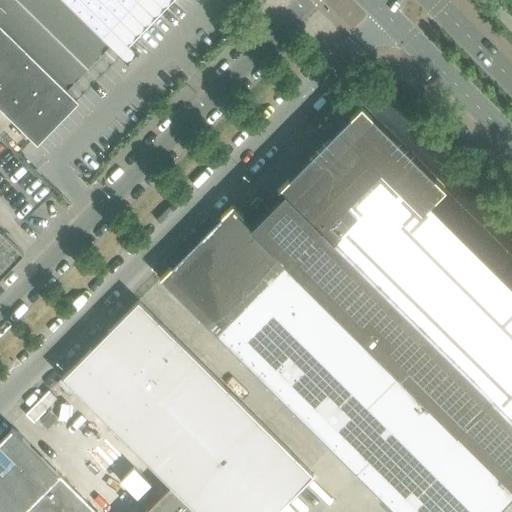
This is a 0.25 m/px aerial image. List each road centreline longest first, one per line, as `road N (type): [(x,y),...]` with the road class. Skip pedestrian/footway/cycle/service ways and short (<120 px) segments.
road 1 (residential): [(0,406),(386,15)]
road 2 (residential): [(313,0),(0,314)]
road 3 (secondary): [(386,15),(511,141)]
